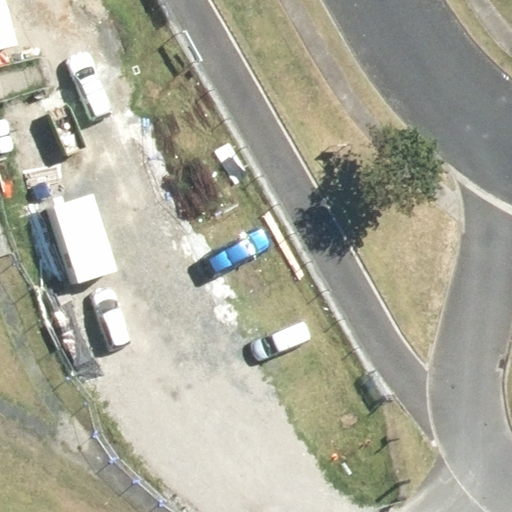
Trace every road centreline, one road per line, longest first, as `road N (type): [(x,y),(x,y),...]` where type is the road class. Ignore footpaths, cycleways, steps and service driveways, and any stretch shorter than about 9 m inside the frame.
road 1 (residential): [(511,488),(480,457),(462,373),(508,146)]
road 2 (residential): [(508,146),(443,75),(397,0)]
